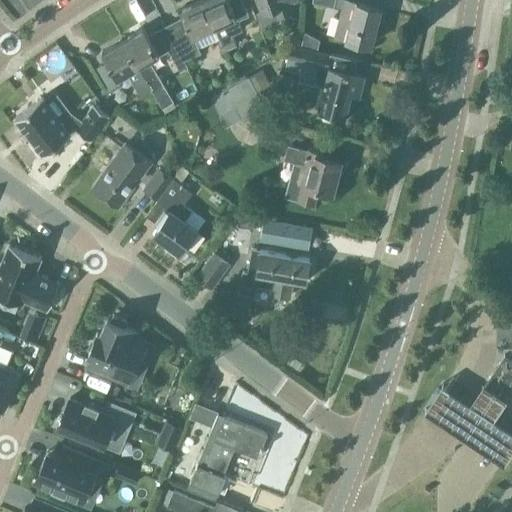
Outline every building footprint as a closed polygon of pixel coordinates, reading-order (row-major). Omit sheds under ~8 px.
[(203,0),(202,1),(214,29),(219,40),(230,35),(241,30),(237,21),(249,16),(241,0),(203,0)] [(258,0),(262,9),(256,12),(262,28),(281,21),(279,17),(292,12),(289,4),(297,0),(258,0)] [(342,9),(334,38),(371,47),(380,10),(341,0),(336,0),(334,7),(342,9)] [(183,19),(165,28),(182,61),(199,54),(192,38),(214,29),(202,1),(179,11),(183,19)] [(144,29),(122,42),(144,79),(150,90),(161,108),(172,102),(148,61),(160,54),(170,55),(180,72),(185,69),(187,68),(182,61),(165,28),(148,36),(144,29)] [(299,46),(301,40),(299,34),(289,38),(291,44),(299,46)] [(230,35),(219,40),(218,41),(220,46),(223,45),(225,51),(235,47),(230,35)] [(122,42),(101,54),(116,81),(127,74),(133,85),(144,79),(122,42)] [(364,77),(330,68),(330,67),(328,67),(331,56),(290,45),(284,68),(301,72),(298,81),(327,88),(320,115),(323,121),(333,123),(339,120),(340,115),(345,116),(351,93),(359,95),(364,77)] [(225,91),(241,120),(264,108),(248,78),(225,91)] [(144,79),(133,85),(140,96),(150,90),(144,79)] [(82,120),(71,112),(61,120),(42,97),(15,118),(43,154),(70,133),(69,132),(75,127),(77,128),(76,129),(91,139),(109,115),(94,104),(82,120)] [(118,206),(140,176),(151,161),(126,144),(120,153),(118,151),(114,158),(115,159),(94,188),(118,206)] [(285,197),(299,201),(314,205),(318,189),(332,193),(341,160),(322,155),(323,152),(310,148),(309,152),(289,146),(285,160),(299,164),(295,179),(289,182),(285,197)] [(156,199),(170,182),(174,176),(161,165),(143,188),(156,199)] [(198,231),(185,221),(193,210),(185,204),(193,193),(174,179),(147,216),(156,223),(156,224),(157,223),(160,225),(155,232),(169,242),(166,246),(177,255),(180,251),(182,252),(198,231)] [(239,225),(253,227),(255,213),(241,211),(239,225)] [(269,224),(267,242),(312,250),(315,232),(269,224)] [(0,264),(0,293),(22,303),(23,299),(48,309),(59,282),(35,272),(41,257),(9,244),(0,264)] [(254,250),(251,265),(250,274),(244,273),(241,295),(256,297),(258,286),(273,288),(272,294),(291,297),(294,280),(307,282),(311,260),(254,250)] [(212,289),(231,264),(214,252),(195,277),(212,289)] [(128,383),(145,341),(134,337),(137,331),(124,326),(127,320),(113,315),(110,320),(107,319),(101,334),(97,332),(88,353),(92,354),(87,366),(128,383)] [(39,329),(26,323),(21,334),(35,340),(39,329)] [(85,352),(70,351),(69,363),(84,364),(85,352)] [(511,360),(505,356),(485,384),(504,396),(511,384),(511,360)] [(0,393),(11,398),(21,372),(0,363),(0,393)] [(470,407),(443,387),(425,413),(504,466),(511,455),(511,432),(495,422),(508,402),(483,385),(470,407)] [(70,398),(59,425),(74,431),(72,435),(84,440),(86,436),(103,443),(111,425),(123,430),(132,410),(108,401),(104,412),(98,409),(99,406),(86,400),(84,404),(70,398)] [(219,492),(226,475),(224,474),(236,445),(258,454),(257,457),(258,457),(268,433),(223,416),(203,466),(197,464),(190,480),(219,492)] [(162,431),(177,438),(181,427),(167,421),(162,431)] [(47,452),(35,482),(53,489),(51,493),(63,498),(65,494),(81,501),(93,471),(88,468),(92,457),(65,445),(60,457),(47,452)] [(139,472),(123,466),(118,477),(135,483),(139,472)] [(168,487),(162,502),(167,505),(173,490),(168,487)] [(173,490),(167,505),(185,511),(212,511),(215,506),(173,490)]
